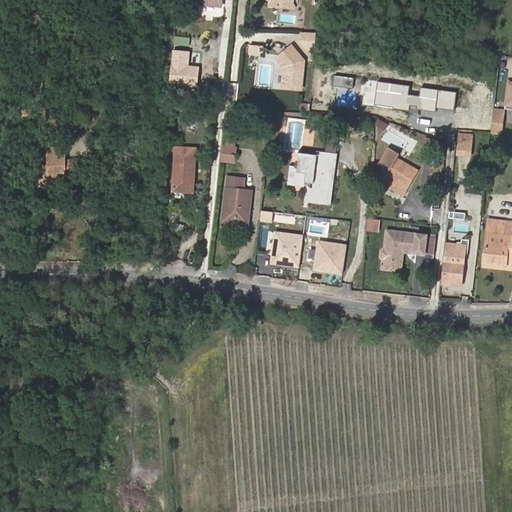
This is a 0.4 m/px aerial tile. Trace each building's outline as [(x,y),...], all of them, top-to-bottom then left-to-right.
[(271,0),(270,8),(288,10),(289,0),(271,0)] [(298,48),(314,48),(314,32),(298,32),(298,48)] [(279,63),(276,85),(295,88),(299,60),(284,44),(272,56),(279,63)] [(511,83),(504,83),(502,106),(511,107),(511,83)] [(501,121),(502,109),(492,108),(491,120),(501,121)] [(391,125),(380,119),(378,124),(388,129),(391,125)] [(501,121),(491,120),(489,132),(499,133),(501,121)] [(436,138),(423,136),(422,146),(435,147),(436,138)] [(472,142),(459,140),(458,149),(471,150),(472,142)] [(66,145),(51,145),(51,163),(43,164),(43,173),(47,173),(47,185),(61,184),(61,178),(67,178),(86,178),(85,159),(67,159),(66,145)] [(188,168),(190,148),(172,146),(168,187),(186,189),(188,168)] [(218,153),(233,155),(234,149),(219,147),(218,153)] [(385,180),(406,191),(418,171),(397,159),(400,153),(392,148),(382,165),(391,169),(385,180)] [(471,150),(458,149),(456,161),(470,163),(471,150)] [(289,179),(306,181),(314,182),(313,188),(311,188),(309,200),(330,202),(331,191),(326,191),(327,184),(330,184),(331,175),(330,175),(330,169),(334,169),(336,153),(318,151),(317,155),(300,153),(299,161),(297,160),(296,166),(291,166),(289,179)] [(218,153),(217,161),(233,163),(233,155),(218,153)] [(223,223),(236,224),(239,178),(227,177),(223,223)] [(239,178),(236,224),(250,225),(250,214),(248,214),(249,190),(243,190),(243,178),(239,178)] [(404,196),(406,191),(385,180),(383,184),(404,196)] [(507,265),(507,268),(511,268),(511,236),(511,237),(511,222),(489,220),(486,262),(507,265)] [(428,236),(389,230),(387,247),(383,250),(382,257),(385,260),(384,268),(393,269),(394,261),(402,262),(404,251),(425,254),(426,253),(428,237),(428,236)] [(428,237),(426,253),(434,254),(435,238),(428,237)] [(443,258),(440,284),(461,286),(463,261),(465,245),(444,242),(443,258)] [(402,262),(394,261),(393,269),(401,270),(402,262)]
